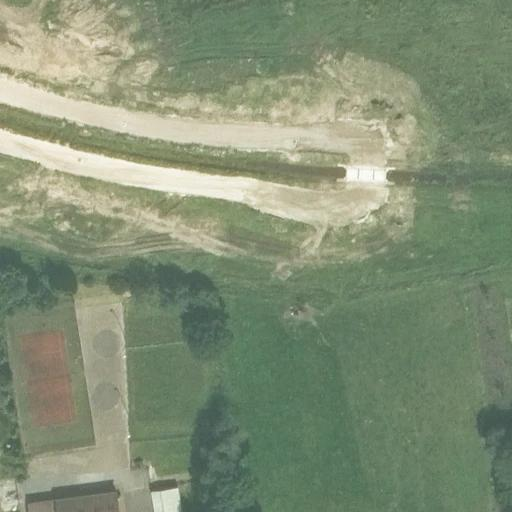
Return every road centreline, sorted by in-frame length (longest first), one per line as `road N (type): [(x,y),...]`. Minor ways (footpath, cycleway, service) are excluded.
road 1 (residential): [(0,82),(82,107),(282,131)]
road 2 (residential): [(237,180),(79,156),(0,134)]
